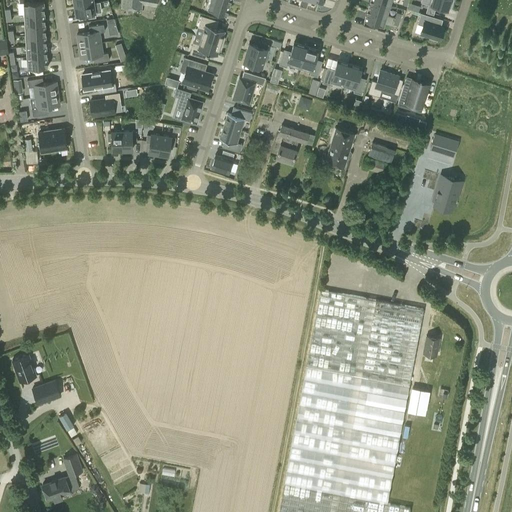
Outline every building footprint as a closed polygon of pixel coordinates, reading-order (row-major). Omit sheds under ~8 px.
[(122,2),(121,6),(141,8),(142,8),(141,14),(142,14),(148,17),(153,18),(156,7),(157,0),(121,0),(122,0),(122,2)] [(226,15),(230,4),(216,0),(209,0),(207,9),(226,15)] [(387,15),(390,5),(373,0),(370,0),(367,10),(387,15)] [(450,0),(429,0),(426,12),(433,14),(436,5),(448,9),(450,0)] [(24,3),(24,14),(44,13),(44,2),(24,3)] [(96,17),(93,2),(74,5),(76,15),(86,14),(86,18),(96,17)] [(383,26),(387,15),(367,10),(364,20),(383,26)] [(45,24),(44,13),(24,14),(25,25),(45,24)] [(440,39),(443,27),(430,23),(432,16),(421,13),(417,24),(423,25),(420,33),(430,36),(429,38),(437,40),(437,38),(440,39)] [(201,36),(223,43),(225,37),(223,36),(225,30),(212,26),(214,19),(201,15),(198,27),(204,29),(201,36)] [(116,24),(114,17),(107,19),(108,26),(116,24)] [(79,46),(101,42),(99,32),(105,31),(103,23),(88,26),(89,32),(77,34),(79,46)] [(25,36),(46,34),(45,24),(25,25),(25,36)] [(26,46),(46,45),(46,34),(25,36),(26,46)] [(223,43),(201,36),(199,44),(193,42),(189,54),(202,58),(204,51),(217,55),(219,49),(221,49),(223,43)] [(246,52),(264,58),(269,44),(260,41),(258,46),(249,43),(246,52)] [(101,42),(79,46),(80,58),(93,56),(94,62),(109,60),(108,52),(102,53),(101,42)] [(299,68),(306,46),(294,42),(290,53),(283,51),(279,65),(287,67),(287,65),(299,68)] [(27,57),(47,56),(46,45),(26,46),(27,57)] [(306,46),(299,68),(310,72),(309,74),(317,77),(322,63),(314,61),(318,50),(306,46)] [(125,52),(119,55),(121,61),(127,58),(125,52)] [(264,58),(246,52),(243,62),(252,65),(251,69),(258,71),(260,67),(261,68),(264,58)] [(48,67),(47,56),(27,57),(27,68),(48,67)] [(196,86),(207,90),(212,73),(204,70),(203,69),(202,68),(203,64),(206,65),(206,64),(184,57),(180,70),(185,72),(182,82),(188,84),(187,86),(196,89),(196,86)] [(342,86),(349,64),(337,60),(334,71),(327,69),(322,82),(330,85),(331,83),(342,86)] [(361,68),(349,64),(342,86),(354,90),(353,92),(361,94),(365,81),(358,78),(361,68)] [(280,82),(282,69),(274,67),(272,81),(280,82)] [(115,83),(111,83),(109,70),(82,74),(84,88),(98,86),(98,93),(116,90),(115,83)] [(382,90),(398,95),(403,79),(398,78),(399,76),(380,70),(376,81),(372,80),(368,93),(380,96),(382,90)] [(263,85),(266,77),(252,73),(250,80),(240,76),(233,98),(248,103),(255,82),(263,85)] [(36,97),(58,93),(56,82),(43,83),(42,77),(27,79),(28,87),(34,86),(36,97)] [(313,79),(313,95),(326,95),(326,87),(320,87),(320,79),(313,79)] [(410,85),(404,83),(399,99),(419,105),(422,95),(425,96),(429,84),(412,79),(410,85)] [(175,107),(184,110),(181,118),(196,123),(203,102),(189,97),(190,92),(176,88),(174,95),(178,96),(175,107)] [(105,98),(90,101),(92,115),(115,112),(113,101),(120,100),(119,92),(105,94),(105,98)] [(58,93),(36,97),(37,107),(32,108),(33,116),(48,113),(47,107),(59,105),(58,93)] [(299,105),(310,108),(313,98),(302,95),(299,105)] [(227,113),(223,125),(240,131),(244,119),(249,120),(251,113),(233,107),(231,114),(227,113)] [(407,114),(406,116),(399,113),(397,120),(424,128),(426,122),(419,120),(419,118),(407,114)] [(292,162),(293,159),(299,141),(312,145),(315,135),(281,124),(278,134),(284,136),(281,144),(280,144),(276,157),(292,162)] [(240,131),(223,125),(220,137),(219,137),(219,138),(224,139),(222,146),(239,152),(242,144),(237,142),(240,131)] [(354,133),(336,128),(325,161),(344,167),(354,133)] [(39,135),(39,138),(41,150),(42,153),(67,150),(66,146),(67,146),(65,134),(64,135),(64,131),(39,135)] [(122,150),(122,131),(111,131),(111,133),(107,133),(108,141),(112,140),(112,150),(122,150)] [(122,131),(122,150),(132,150),(132,140),(137,140),(136,131),(122,131)] [(158,154),(161,135),(151,133),(151,135),(147,134),(146,142),(150,142),(148,152),(158,154)] [(430,148),(453,155),(458,141),(435,134),(430,148)] [(176,137),(161,135),(158,154),(168,155),(170,146),(174,146),(176,137)] [(261,145),(263,139),(251,135),(249,141),(261,145)] [(383,159),(387,147),(372,143),(368,155),(383,159)] [(215,154),(210,171),(227,176),(234,153),(223,149),(221,156),(215,154)] [(381,173),(384,163),(367,158),(364,168),(381,173)] [(440,175),(436,189),(433,198),(436,198),(434,204),(451,209),(453,203),(455,204),(462,181),(448,177),(440,175)] [(423,308),(321,289),(278,511),(408,511),(410,507),(386,502),(409,382),(423,308)] [(426,336),(423,354),(433,356),(435,356),(439,338),(426,336)] [(20,381),(36,376),(28,354),(12,359),(20,381)] [(32,388),(38,403),(60,395),(55,380),(32,388)] [(413,388),(409,411),(424,414),(428,391),(413,388)] [(66,412),(59,416),(67,429),(74,425),(66,412)] [(62,457),(66,466),(80,461),(77,452),(62,457)] [(83,470),(80,461),(66,466),(69,475),(83,470)] [(64,476),(42,484),(48,499),(54,497),(54,499),(62,496),(61,494),(69,491),(64,476)] [(97,496),(100,494),(98,490),(98,486),(95,484),(91,487),(91,491),(95,492),(97,496)]
